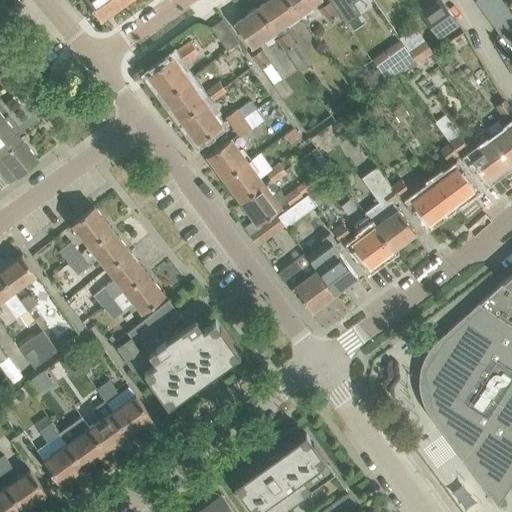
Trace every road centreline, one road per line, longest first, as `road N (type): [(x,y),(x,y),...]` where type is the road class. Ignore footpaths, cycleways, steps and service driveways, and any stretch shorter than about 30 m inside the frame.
road 1 (unclassified): [(320,365),(140,120)]
road 2 (residential): [(114,511),(320,365)]
road 3 (residential): [(320,365),(511,213)]
road 4 (unclassified): [(425,511),(320,365)]
road 5 (residential): [(0,221),(140,120)]
